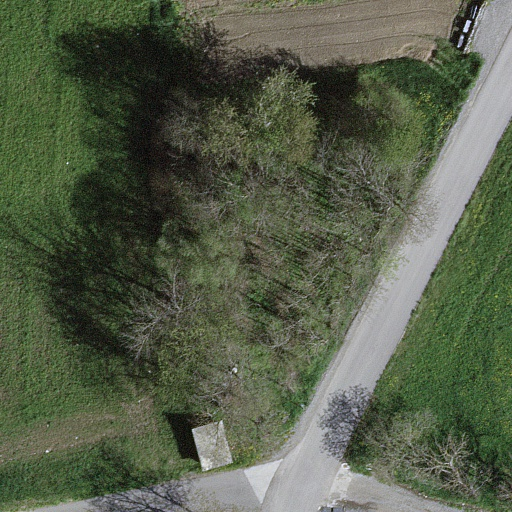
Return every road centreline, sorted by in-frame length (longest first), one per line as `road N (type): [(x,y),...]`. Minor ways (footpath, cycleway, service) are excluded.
road 1 (tertiary): [(511,70),(303,481)]
road 2 (unclassified): [(303,481),(231,485),(95,511)]
